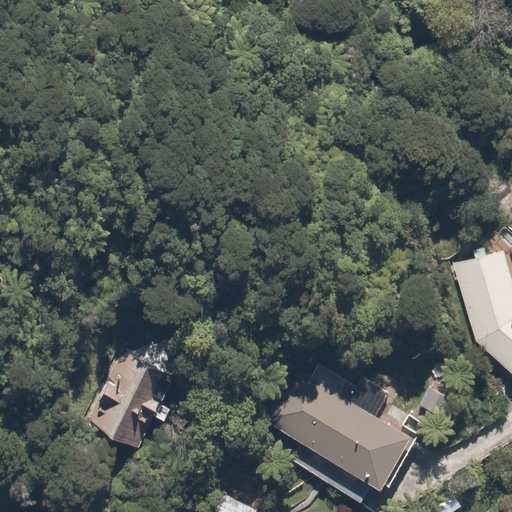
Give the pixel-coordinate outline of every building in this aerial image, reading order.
[(511,183),(470,151),(453,173),(497,208),(511,188),(511,183)] [(511,265),(506,236),(451,251),(472,336),(511,366),(511,265)] [(147,442),(184,371),(125,340),(88,411),(147,442)] [(328,384),(295,364),(262,420),(381,490),(416,431),(381,411),(397,383),(366,364),(357,378),(338,367),(328,384)] [(248,511),(253,503),(213,486),(201,511),(248,511)]
